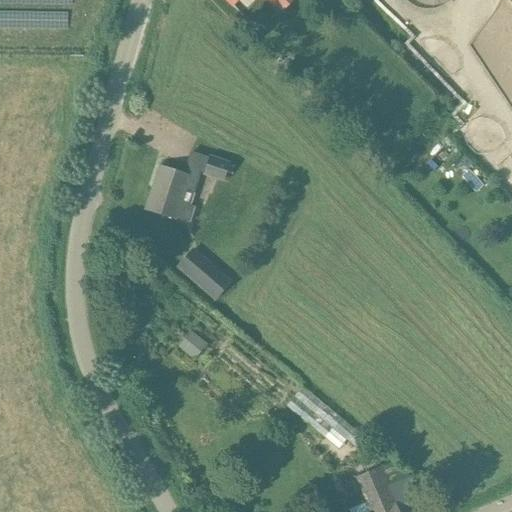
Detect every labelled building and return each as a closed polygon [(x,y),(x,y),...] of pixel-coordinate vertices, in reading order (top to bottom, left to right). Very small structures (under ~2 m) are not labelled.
[(292,0),(270,0),(281,11),(292,0)] [(235,167),(205,157),(200,173),(224,181),(227,173),(232,175),(235,167)] [(198,180),(160,167),(155,184),(161,186),(159,192),(157,192),(150,211),(189,224),(195,207),(190,205),(198,180)] [(231,282),(193,249),(177,268),(215,301),(231,282)] [(206,344),(192,332),(178,347),(193,360),(206,344)] [(288,405),(341,450),(356,432),(303,388),(288,405)] [(407,473),(391,464),(356,479),(370,511),(427,511),(411,476),(409,477),(407,473)]
